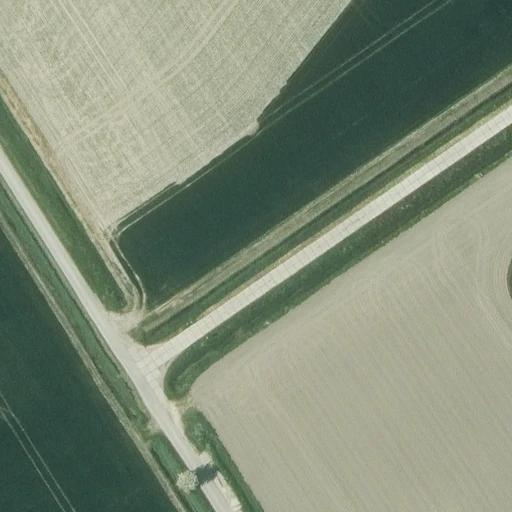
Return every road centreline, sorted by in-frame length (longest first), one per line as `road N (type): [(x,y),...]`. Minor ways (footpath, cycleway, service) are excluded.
road 1 (track): [(135,374),(511,115)]
road 2 (unclassified): [(0,161),(222,511)]
